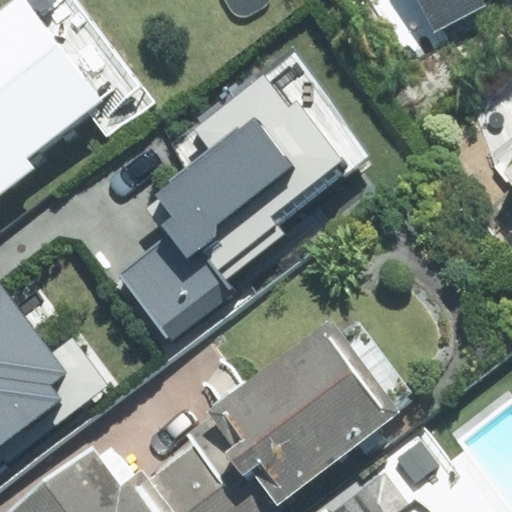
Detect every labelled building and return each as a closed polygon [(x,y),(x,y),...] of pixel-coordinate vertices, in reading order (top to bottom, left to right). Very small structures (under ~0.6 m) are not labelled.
[(78,0),(24,0),(0,18),(0,193),(143,86),(78,0)] [(490,0),(423,0),(436,26),(490,0)] [(118,278),(169,347),(236,297),(221,276),(283,229),(273,215),(342,164),(273,72),(192,132),(214,161),(155,205),(177,234),(118,278)] [(0,449),(69,403),(47,372),(58,365),(4,287),(0,290),(0,449)] [(282,511),(413,415),(346,326),(132,484),(108,452),(26,511),(282,511)] [(511,369),(502,376),(511,389),(511,369)] [(395,475),(345,511),(407,511),(417,505),(395,475)]
